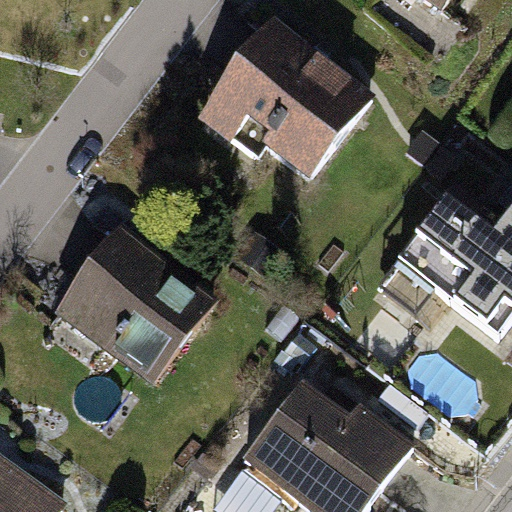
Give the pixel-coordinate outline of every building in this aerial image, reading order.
[(411,0),(454,40),(492,0),(411,0)] [(269,40),(216,114),(322,190),(375,115),(269,40)] [(511,233),(467,200),(412,274),(511,347),(511,233)] [(117,241),(62,312),(172,397),(228,326),(117,241)] [(323,408),(267,476),(311,511),(411,511),(427,493),(323,408)] [(39,511),(0,480),(0,511),(39,511)]
